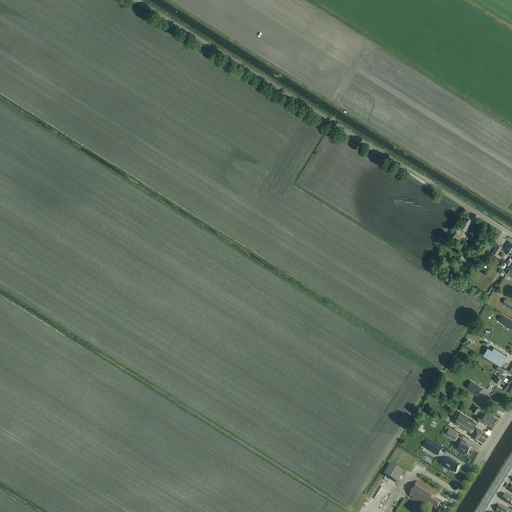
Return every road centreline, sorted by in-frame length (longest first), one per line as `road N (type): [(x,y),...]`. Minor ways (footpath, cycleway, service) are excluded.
road 1 (unclassified): [(511,234),(135,0)]
road 2 (unclassified): [(445,511),(511,407)]
